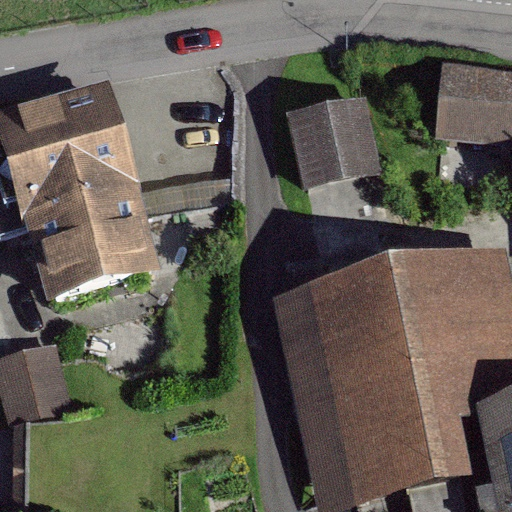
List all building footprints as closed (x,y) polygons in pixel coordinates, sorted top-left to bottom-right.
[(511,72),(446,66),(433,192),(504,199),(509,152),(511,152),(511,72)] [(289,117),(307,193),(384,175),(366,99),(289,117)] [(23,250),(47,331),(158,298),(100,107),(0,136),(0,251),(1,256),(23,250)] [(423,511),(511,495),(511,277),(288,319),(324,511),(423,511)] [(55,359),(0,376),(0,399),(12,437),(74,417),(55,359)]
